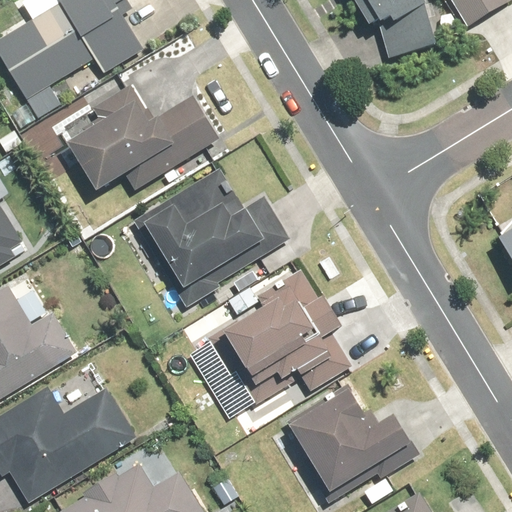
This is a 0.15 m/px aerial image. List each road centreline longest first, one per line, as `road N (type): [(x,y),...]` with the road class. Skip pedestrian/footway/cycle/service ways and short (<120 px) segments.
road 1 (residential): [(511,429),(371,191)]
road 2 (residential): [(371,191),(254,0)]
road 3 (residential): [(371,191),(511,107)]
